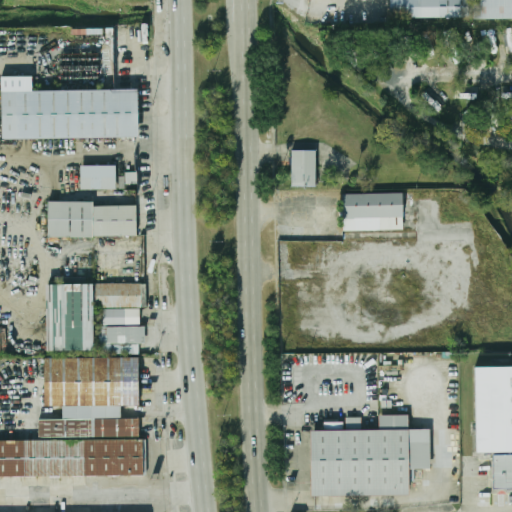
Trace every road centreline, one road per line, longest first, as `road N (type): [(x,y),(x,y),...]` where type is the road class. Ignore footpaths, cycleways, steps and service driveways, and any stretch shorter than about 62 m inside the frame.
road 1 (primary): [(183,0),(211,511)]
road 2 (primary): [(259,511),(247,24)]
